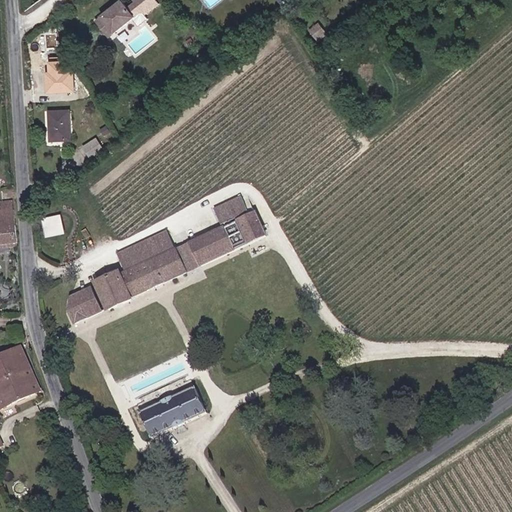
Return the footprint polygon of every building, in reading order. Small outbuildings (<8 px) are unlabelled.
[(99,21),(106,30),(112,26),(118,34),(146,12),(149,15),(163,4),(160,0),(148,0),(150,3),(145,8),(140,1),(132,8),(126,0),(99,21)] [(112,38),(118,34),(112,26),(106,30),(112,38)] [(43,64),(44,94),(74,93),(73,63),(43,64)] [(71,110),(52,111),(54,138),(73,138),(71,110)] [(106,145),(97,134),(85,144),(93,155),(106,145)] [(190,242),(200,264),(265,234),(253,209),(247,212),(240,196),(213,208),(220,224),(221,224),(222,227),(190,242)] [(0,225),(15,224),(13,210),(0,210),(0,225)] [(43,217),(47,236),(66,232),(62,213),(43,217)] [(0,242),(17,241),(15,224),(0,225),(0,242)] [(118,253),(126,272),(135,268),(129,255),(160,241),(163,247),(171,243),(166,231),(118,253)] [(131,297),(186,271),(175,249),(174,250),(171,243),(163,247),(160,241),(129,255),(135,268),(126,272),(120,275),(119,273),(96,284),(108,310),(132,299),(131,297)] [(101,311),(90,289),(70,298),(69,312),(74,324),(101,311)] [(41,392),(20,347),(0,355),(0,402),(3,409),(41,392)] [(207,411),(195,386),(141,412),(153,437),(207,411)]
